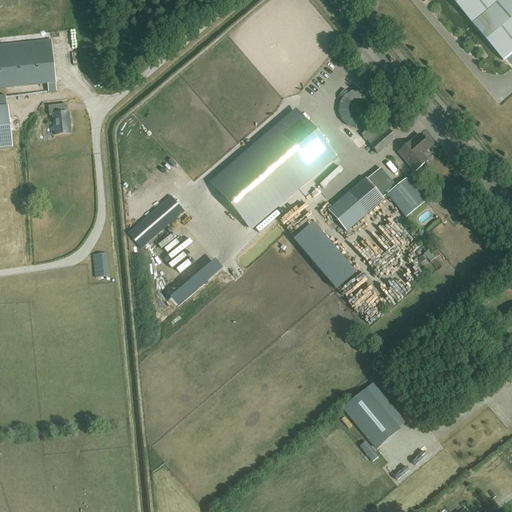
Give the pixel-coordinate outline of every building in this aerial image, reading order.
[(511,0),(453,0),(504,61),(511,54),(511,0)] [(0,35),(50,31),(47,7),(0,10),(0,35)] [(0,46),(0,88),(55,83),(52,41),(0,46)] [(313,76),(323,85),(332,76),(322,67),(313,76)] [(305,88),(302,91),(313,102),(317,98),(305,88)] [(54,135),(70,134),(69,114),(68,114),(67,105),(48,106),(49,116),(53,116),(54,135)] [(0,150),(11,149),(6,108),(0,108),(0,150)] [(251,230),(335,158),(295,112),(211,184),(251,230)] [(361,135),(369,145),(377,154),(395,139),(383,123),(379,119),(361,135)] [(418,135),(403,148),(397,153),(414,172),(427,161),(422,154),(429,148),(418,135)] [(383,200),(382,198),(386,195),(394,188),(378,170),(366,180),(365,178),(327,211),(345,232),(383,200)] [(406,178),(386,195),(405,218),(425,202),(406,178)] [(171,197),(128,234),(141,250),(185,212),(171,197)] [(424,225),(436,217),(431,210),(419,218),(424,225)] [(285,221),(290,226),(297,218),(293,213),(285,221)] [(313,222),(293,239),(336,289),(355,272),(313,222)] [(95,279),(107,278),(105,255),(93,256),(95,279)] [(214,260),(169,298),(177,307),(222,269),(214,260)] [(475,310),(480,316),(487,311),(482,305),(475,310)] [(343,409),(375,449),(399,429),(366,390),(343,409)]
